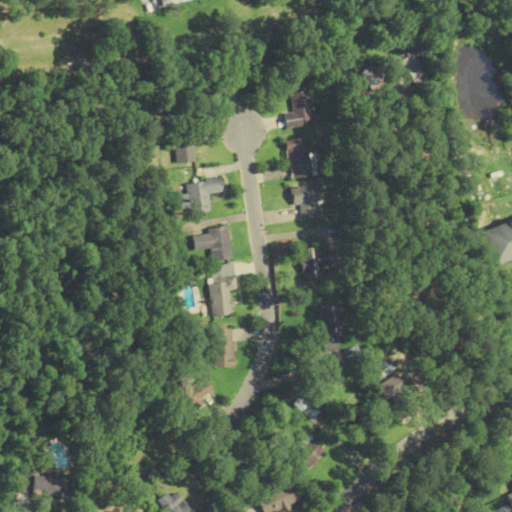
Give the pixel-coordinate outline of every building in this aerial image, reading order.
[(429,83),(417,54),(403,60),(415,89),(429,83)] [(361,75),(375,94),(391,82),(377,63),(361,75)] [(210,103),(221,96),(213,84),(202,91),(210,103)] [(286,130),(315,124),(308,90),(289,94),(292,113),(283,115),(286,130)] [(173,164),(193,162),(190,132),(170,134),(173,164)] [(308,137),(285,141),(291,179),(314,176),(308,137)] [(186,214),(208,212),(207,194),(220,193),(219,180),(184,182),(186,214)] [(292,206),(300,206),(300,220),(316,219),(315,203),(323,203),(322,186),(290,187),(292,206)] [(511,257),(511,219),(478,230),(489,265),(511,257)] [(231,259),(227,226),(205,229),(206,234),(191,236),(193,252),(209,249),(211,261),(231,259)] [(299,250),(301,282),(323,281),(322,249),(299,250)] [(210,317),(231,315),(229,293),(235,293),(233,265),(215,267),(216,280),(207,280),(210,317)] [(337,303),(313,307),(319,353),(335,351),(332,332),(341,331),(337,303)] [(210,368),(232,368),(232,329),(210,329),(210,368)] [(380,399),(400,386),(393,374),(373,386),(380,399)] [(197,402),(211,391),(202,379),(189,388),(183,380),(170,390),(188,416),(200,407),(197,402)] [(292,404),(309,421),(318,412),(301,395),(292,404)] [(292,459),(306,471),(323,452),(309,439),(292,459)] [(15,494),(71,500),(73,476),(17,471),(15,494)] [(280,511),(298,502),(288,483),(256,500),(262,511),(280,511)] [(156,503),(164,511),(218,511),(212,504),(202,511),(192,511),(173,489),(156,503)]
